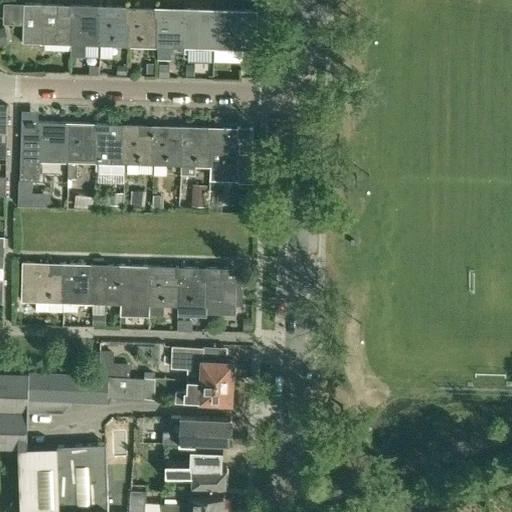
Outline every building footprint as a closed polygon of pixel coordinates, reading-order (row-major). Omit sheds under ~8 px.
[(22,42),(71,43),(72,11),(70,11),(70,5),(23,3),(22,42)] [(85,44),(99,44),(101,12),(98,12),(98,5),(70,5),(70,11),(72,11),(71,43),(71,52),(85,53),(85,44)] [(126,6),(109,6),(98,5),(98,12),(101,12),(99,44),(128,45),(129,13),(126,13),(126,6)] [(128,45),(157,46),(158,13),(155,13),(155,7),(126,6),(126,13),(129,13),(128,45)] [(183,8),(166,7),(155,7),(155,13),(158,13),(157,46),(186,46),(187,14),(183,14),(183,8)] [(186,46),(214,47),(215,15),(211,15),(212,8),(183,8),(183,14),(187,14),(186,46)] [(257,10),(212,8),(211,15),(215,15),(214,47),(256,49),(257,10)] [(6,27),(0,27),(0,44),(8,44),(6,27)] [(90,64),(89,73),(98,74),(99,64),(90,64)] [(159,64),(159,76),(169,77),(169,65),(159,64)] [(187,64),(187,76),(195,76),(195,64),(187,64)] [(127,76),(127,66),(121,66),(117,69),(117,75),(127,76)] [(66,128),(66,122),(38,121),(38,130),(22,130),(21,179),(37,179),(40,179),(41,160),(68,161),(69,128),(66,128)] [(95,122),(66,122),(66,128),(69,128),(68,161),(68,176),(77,177),(77,161),(97,162),(98,129),(95,129),(95,122)] [(125,174),(126,162),(127,129),(124,129),(124,123),(95,122),(95,129),(98,129),(97,162),(97,173),(125,174)] [(151,130),(152,124),(124,123),(124,129),(127,129),(126,162),(127,162),(137,163),(153,163),(155,130),(151,130)] [(155,130),(153,163),(183,164),(184,130),(180,130),(180,125),(152,124),(151,130),(155,130)] [(209,126),(180,125),(180,130),(184,130),(183,164),(182,173),(195,174),(196,164),(211,165),(212,131),(209,131),(209,126)] [(212,131),(211,165),(239,166),(239,153),(252,154),(253,128),(238,127),(209,126),(209,131),(212,131)] [(19,179),(18,204),(32,205),(32,192),(33,179),(19,179)] [(132,190),(132,201),(145,202),(146,190),(132,190)] [(112,204),(124,205),(124,194),(110,193),(110,204),(112,204)] [(207,194),(192,193),(191,205),(206,206),(207,194)] [(153,195),(153,207),(163,207),(163,195),(153,195)] [(242,197),(241,210),(253,211),(254,197),(242,197)] [(62,269),(63,262),(22,261),(21,301),(36,301),(36,310),(48,310),(49,301),(64,302),(65,269),(62,269)] [(78,302),(93,303),(93,270),(91,269),(91,263),(63,262),(62,269),(65,269),(64,302),(64,311),(78,311),(78,302)] [(93,303),(121,303),(122,270),(120,270),(120,264),(91,263),(91,269),(93,270),(93,303)] [(148,271),(148,265),(120,264),(120,270),(122,270),(121,303),(124,303),(123,312),(134,313),(135,304),(150,304),(151,271),(148,271)] [(164,304),(178,305),(179,271),(176,271),(177,265),(148,265),(148,271),(151,271),(150,304),(150,313),(164,313),(164,304)] [(178,305),(205,305),(207,272),(204,272),(204,266),(177,265),(176,271),(179,271),(178,305)] [(241,274),(234,273),(234,267),(204,266),(204,272),(207,272),(205,305),(205,313),(234,313),(234,303),(240,303),(241,274)] [(93,313),(93,326),(106,326),(106,313),(93,313)] [(243,318),(243,330),(252,330),(253,318),(243,318)] [(177,319),(177,331),(191,331),(191,320),(177,319)] [(202,380),(232,381),(234,361),(203,359),(204,347),(172,345),(171,368),(202,370),(202,380)] [(101,351),(100,375),(114,375),(114,364),(115,352),(101,351)] [(0,449),(19,450),(21,511),(106,511),(104,443),(55,445),(30,446),(31,410),(57,411),(66,399),(107,401),(108,395),(144,397),(145,377),(90,374),(30,372),(0,371),(0,449)] [(201,400),(223,402),(231,402),(232,381),(202,380),(195,379),(194,391),(177,390),(176,402),(200,403),(201,400)] [(163,443),(195,444),(196,444),(196,440),(214,441),(230,442),(230,440),(229,440),(230,420),(231,420),(231,419),(220,418),(169,416),(169,429),(167,431),(163,431),(163,443)] [(223,446),(196,444),(195,444),(194,461),(161,459),(160,474),(193,476),(192,486),(217,488),(225,488),(225,484),(227,483),(228,476),(226,474),(226,472),(226,465),(222,465),(223,446)] [(226,511),(226,509),(226,498),(224,498),(225,496),(217,495),(190,495),(190,504),(145,502),(146,491),(131,490),(129,511),(226,511)]
